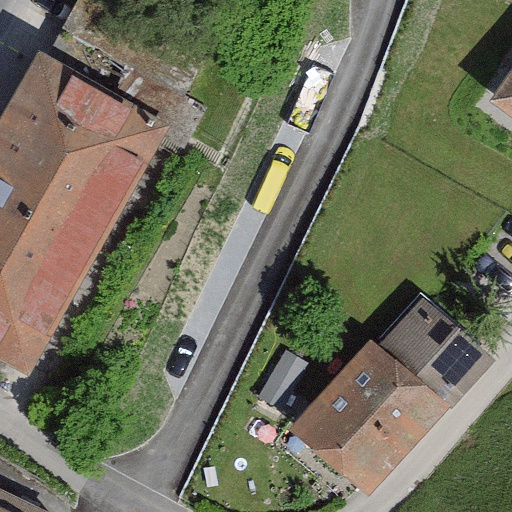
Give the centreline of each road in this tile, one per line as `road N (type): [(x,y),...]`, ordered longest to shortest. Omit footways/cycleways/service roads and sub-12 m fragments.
road 1 (residential): [(370,511),(511,357)]
road 2 (residential): [(0,419),(142,511)]
